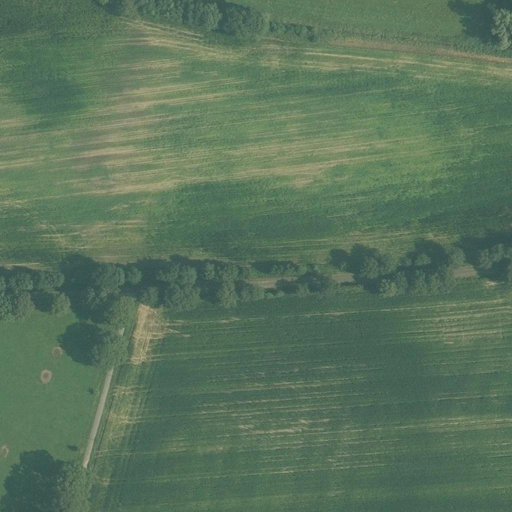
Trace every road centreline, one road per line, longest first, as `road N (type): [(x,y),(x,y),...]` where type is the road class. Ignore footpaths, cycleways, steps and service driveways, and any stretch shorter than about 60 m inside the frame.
road 1 (unclassified): [(137,284),(511,260)]
road 2 (unclassified): [(75,511),(137,284)]
road 3 (unclassified): [(137,284),(0,291)]
